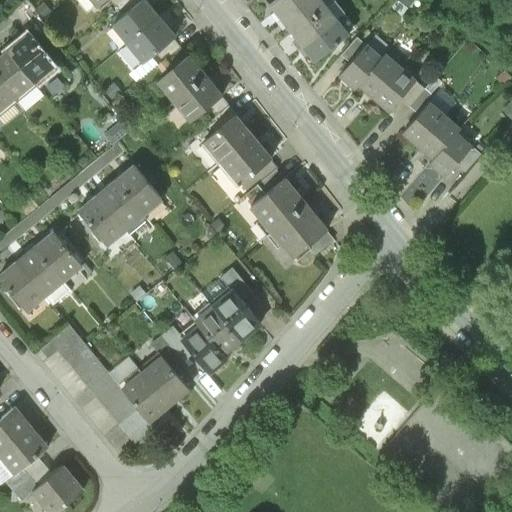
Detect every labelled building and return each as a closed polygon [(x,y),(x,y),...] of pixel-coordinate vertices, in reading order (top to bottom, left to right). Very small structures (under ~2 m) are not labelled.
[(113,25),(128,43),(158,18),(144,0),(143,1),(124,16),(113,25)] [(143,1),(141,0),(124,0),(116,6),(124,16),(143,1)] [(276,0),(270,5),(281,19),(305,0),(276,0)] [(305,0),(281,19),(292,34),(326,7),(320,0),(305,0)] [(292,34),(304,48),(337,21),(326,7),(292,34)] [(173,36),(158,18),(128,43),(143,61),(173,36)] [(348,35),(337,21),(304,48),(315,62),(348,35)] [(27,37),(7,53),(34,85),(53,69),(27,37)] [(341,56),(351,64),(367,46),(357,37),(341,56)] [(351,64),(341,76),(356,90),(359,86),(382,59),(367,46),(351,64)] [(7,53),(0,58),(0,83),(14,101),(34,85),(7,53)] [(359,86),(375,99),(402,67),(387,54),(382,59),(359,86)] [(158,82),(175,102),(205,77),(189,57),(158,82)] [(166,61),(157,67),(163,75),(171,68),(166,61)] [(417,80),(402,67),(375,99),(390,112),(400,100),(415,82),(417,80)] [(447,81),(439,74),(428,86),(435,94),(447,81)] [(222,96),(205,77),(175,102),(191,122),(222,96)] [(433,98),(415,82),(400,100),(418,115),(429,103),(433,98)] [(0,112),(14,101),(0,83),(0,112)] [(121,92),(113,84),(105,92),(112,100),(121,92)] [(130,108),(122,98),(113,105),(121,116),(130,108)] [(402,134),(418,147),(444,116),(429,103),(418,115),(402,134)] [(459,130),(444,116),(418,147),(433,160),(456,133),(459,130)] [(204,143),(222,164),(251,139),(233,118),(204,143)] [(472,148),(456,133),(433,160),(429,165),(445,179),(457,165),(472,148)] [(269,161),(251,139),(222,164),(240,186),(269,161)] [(481,155),(472,148),(457,165),(466,172),(481,155)] [(134,168),(116,183),(144,217),(162,202),(134,168)] [(258,187),(265,196),(284,181),(277,172),(258,187)] [(251,207),(272,233),(306,205),(285,180),(284,181),(265,196),(251,207)] [(116,183),(98,198),(126,232),(144,217),(116,183)] [(108,246),(126,232),(98,198),(80,212),(108,246)] [(327,231),(306,205),(272,233),(293,258),(309,246),(327,231)] [(334,239),(327,231),(309,246),(315,254),(334,239)] [(54,234),(36,249),(63,282),(81,268),(54,234)] [(36,249),(18,263),(45,297),(63,282),(36,249)] [(181,265),(172,253),(164,260),(173,271),(181,265)] [(0,278),(28,312),(45,297),(18,263),(0,278)] [(221,279),(233,293),(240,301),(251,293),(247,288),(232,270),(221,279)] [(255,281),(247,288),(251,293),(240,301),(259,324),(278,309),(255,281)] [(139,287),(130,294),(137,302),(146,295),(139,287)] [(259,324),(240,301),(233,293),(215,308),(243,342),(261,327),(259,324)] [(224,357),(243,342),(215,308),(196,323),(200,328),(224,357)] [(68,324),(49,340),(138,450),(157,434),(150,425),(123,391),(68,324)] [(173,328),(162,337),(184,363),(194,354),(184,341),(173,328)] [(228,362),(224,357),(200,328),(184,341),(194,354),(212,376),(228,362)] [(173,371),(184,363),(162,337),(152,345),(162,359),(173,371)] [(162,359),(142,375),(170,409),(190,393),(173,371),(162,359)] [(150,425),(170,409),(142,375),(123,391),(150,425)] [(0,452),(30,428),(14,409),(0,420),(0,452)] [(46,448),(30,428),(0,452),(0,456),(14,474),(36,456),(46,448)] [(5,482),(13,492),(45,466),(36,456),(14,474),(5,482)] [(53,475),(45,466),(13,492),(21,501),(33,491),(53,475)] [(50,511),(57,511),(83,491),(63,467),(53,475),(33,491),(50,511)]
